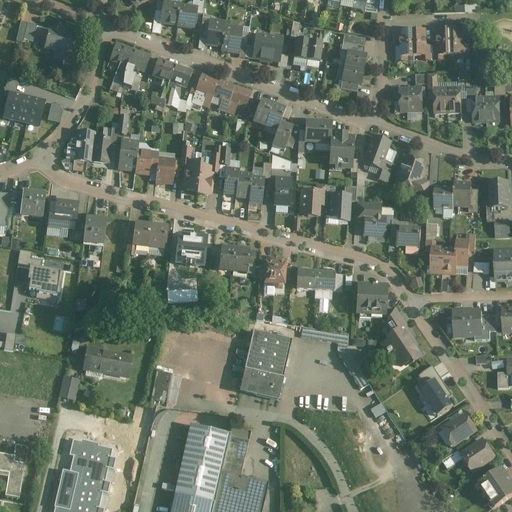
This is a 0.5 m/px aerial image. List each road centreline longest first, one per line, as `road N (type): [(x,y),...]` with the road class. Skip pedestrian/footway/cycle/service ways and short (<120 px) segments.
road 1 (residential): [(45,156),(90,188),(382,264),(511,450)]
road 2 (residential): [(100,25),(372,124)]
road 3 (residential): [(100,25),(91,88),(45,156)]
road 4 (residential): [(372,124),(459,157),(511,161)]
road 5 (residential): [(386,0),(372,124)]
